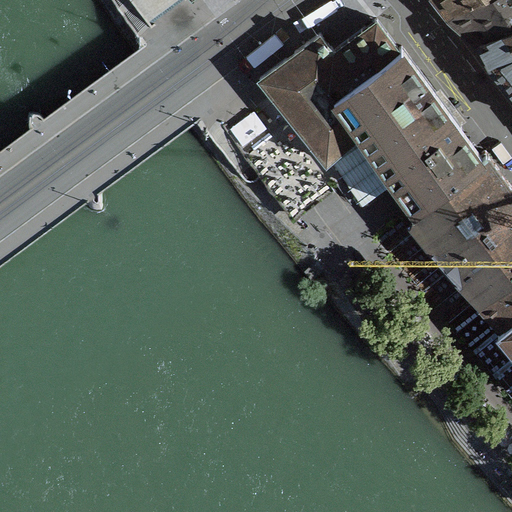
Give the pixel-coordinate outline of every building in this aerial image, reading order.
[(438,0),(448,12),(472,0),(438,0)] [(471,33),(471,32),(480,39),(511,22),(511,0),(508,0),(506,1),(505,0),(472,0),(448,12),(451,14),(450,15),(471,33)] [(388,181),(408,211),(482,153),(402,44),(399,46),(377,17),(334,48),(320,32),(257,80),(269,94),(325,168),(331,163),(341,176),(348,186),(360,202),(388,181)] [(511,22),(480,39),(493,62),(511,86),(511,22)] [(511,278),(511,187),(486,150),(482,153),(408,211),(414,221),(444,261),(481,301),(511,278)] [(503,325),(511,317),(511,278),(481,301),(503,325)] [(511,317),(503,325),(499,329),(511,344),(511,317)]
